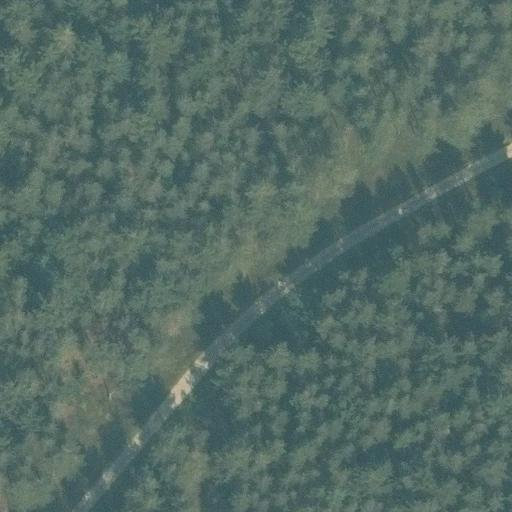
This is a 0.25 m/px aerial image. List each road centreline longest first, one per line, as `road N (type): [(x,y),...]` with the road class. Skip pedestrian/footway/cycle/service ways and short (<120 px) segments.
road 1 (track): [(85,511),(332,255),(511,147)]
road 2 (track): [(511,34),(0,22)]
